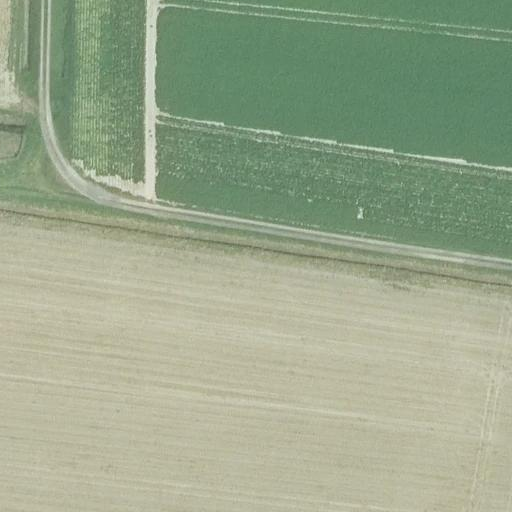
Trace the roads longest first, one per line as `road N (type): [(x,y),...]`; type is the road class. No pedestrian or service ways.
road 1 (track): [(56,162),(86,191),(132,210),(511,263)]
road 2 (track): [(45,0),(42,105),(56,162)]
